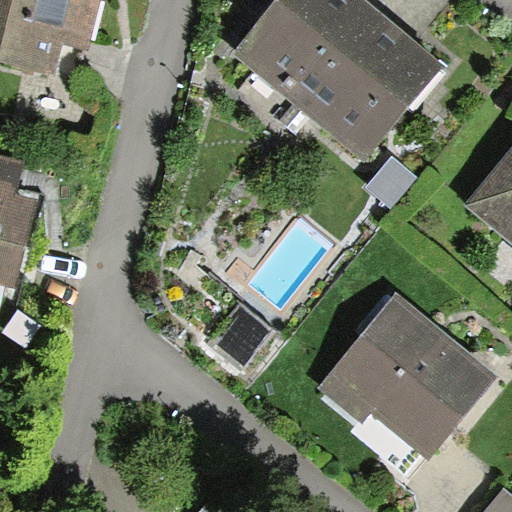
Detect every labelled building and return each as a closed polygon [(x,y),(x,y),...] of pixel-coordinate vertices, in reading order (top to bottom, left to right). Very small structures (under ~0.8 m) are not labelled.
[(92,0),(0,0),(0,63),(43,74),(52,39),(81,46),(92,0)] [(433,61),(357,0),(265,0),(225,49),(356,155),(433,61)] [(511,140),(463,202),(511,240),(511,140)] [(0,282),(8,284),(29,198),(8,192),(17,155),(0,151),(0,282)] [(392,291),(315,385),(357,418),(364,409),(418,453),(487,367),(392,291)] [(218,511),(200,497),(188,511),(218,511)]
